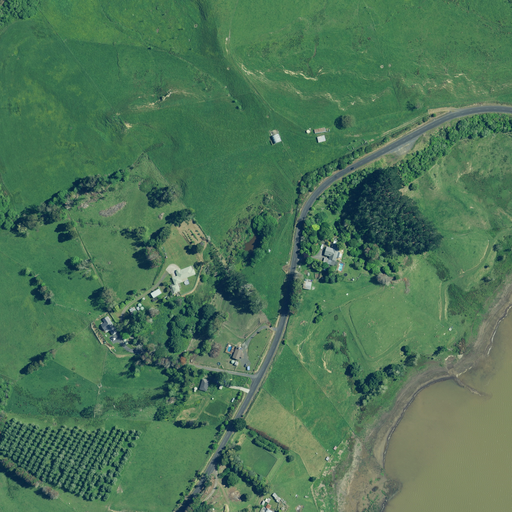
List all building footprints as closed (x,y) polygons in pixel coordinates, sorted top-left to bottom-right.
[(278,134),(272,137),(273,139),(270,140),(272,145),(281,141),(278,134)] [(337,241),(334,241),(332,248),(327,247),(324,255),(330,257),(329,259),(325,257),(323,262),(334,266),(339,250),(337,249),(339,245),(336,244),(337,241)] [(196,274),(193,265),(176,271),(178,276),(173,278),(175,285),(174,286),(174,284),(170,285),(172,289),(171,289),(173,294),(181,291),(180,288),(182,288),(180,283),(182,282),(182,280),(196,274)] [(312,280),(307,279),(307,282),(304,281),(303,288),(311,290),(312,280)] [(162,293),(159,289),(151,294),(154,298),(162,293)] [(243,349),(237,347),(233,358),(239,360),(243,349)]
